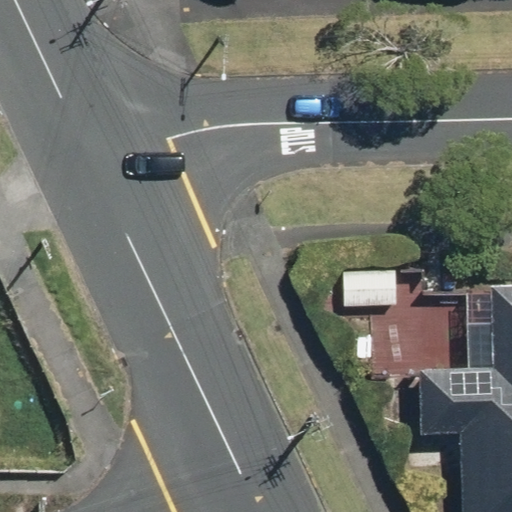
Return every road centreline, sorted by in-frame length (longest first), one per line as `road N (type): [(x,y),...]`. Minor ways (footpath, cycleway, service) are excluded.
road 1 (residential): [(511,115),(225,123),(86,152)]
road 2 (tertiary): [(86,152),(252,511)]
road 3 (tertiary): [(14,0),(86,152)]
